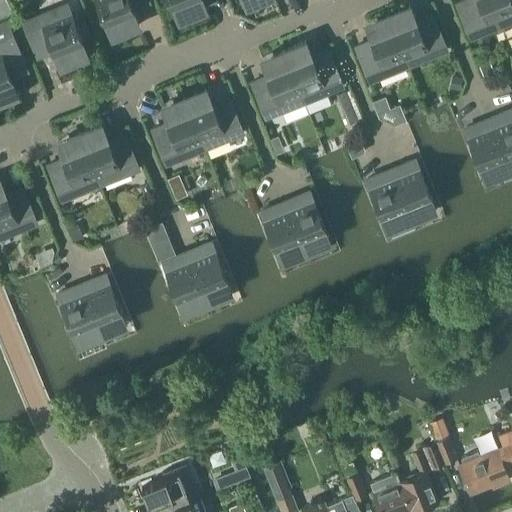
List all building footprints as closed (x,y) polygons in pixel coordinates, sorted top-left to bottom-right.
[(132,8),(149,1),(148,0),(97,0),(110,31),(123,26),(125,31),(139,25),(132,8)] [(202,0),(170,0),(177,15),(190,10),(192,14),(206,9),(202,0)] [(507,14),(511,11),(511,2),(511,0),(464,0),(456,3),(470,37),(510,21),(507,14)] [(58,8),(23,22),(37,56),(54,49),(60,66),(74,60),(72,56),(86,50),(81,40),(92,35),(85,19),(75,23),(70,11),(61,14),(58,8)] [(433,15),(416,22),(411,10),(389,19),(408,64),(447,48),(433,15)] [(369,80),(408,64),(389,19),(367,28),(372,40),(355,47),(369,80)] [(10,77),(27,70),(7,21),(0,23),(0,95),(1,95),(3,100),(17,94),(10,77)] [(329,51),(312,58),(305,41),(283,50),(285,54),(304,100),(342,84),(329,51)] [(265,116),(304,100),(285,54),(263,63),(268,76),(251,82),(265,116)] [(344,90),(337,93),(349,123),(356,120),(344,90)] [(229,98),(212,105),(207,93),(185,101),(204,147),(243,131),(229,98)] [(165,163),(204,147),(185,101),(163,110),(168,122),(152,129),(165,163)] [(508,164),(511,162),(511,109),(489,118),(508,164)] [(484,174),(508,164),(489,118),(465,128),(484,174)] [(125,134),(108,140),(101,123),(79,132),(100,183),(138,167),(125,134)] [(61,199),(100,183),(79,132),(68,137),(70,142),(59,146),(64,158),(47,165),(61,199)] [(364,149),(362,142),(358,140),(346,145),(351,157),(363,152),(364,149)] [(412,220),(436,210),(415,159),(391,169),(412,220)] [(387,230),(412,220),(391,169),(367,179),(387,230)] [(23,188),(6,195),(1,183),(0,182),(0,236),(36,221),(23,188)] [(304,247),(328,237),(309,191),(285,201),(304,247)] [(280,257),(304,247),(285,201),(261,211),(280,257)] [(206,298),(230,288),(211,242),(187,252),(206,298)] [(182,308),(206,298),(187,252),(163,261),(182,308)] [(100,330),(124,320),(105,274),(81,284),(100,330)] [(76,339),(100,330),(81,284),(57,294),(76,339)] [(457,458),(448,435),(441,417),(428,423),(435,441),(444,463),(457,458)] [(511,429),(500,435),(504,446),(479,456),(477,451),(461,458),(463,462),(458,464),(469,492),(491,483),(492,487),(509,480),(502,462),(511,458),(511,429)] [(425,471),(444,463),(435,441),(411,451),(419,473),(399,481),(410,509),(411,511),(437,501),(425,471)] [(282,511),(293,511),(298,510),(278,461),(264,467),(282,511)] [(164,476),(141,485),(149,504),(156,501),(160,511),(161,511),(190,500),(200,496),(186,462),(181,464),(162,472),(164,476)] [(235,469),(212,479),(217,489),(239,480),(235,469)] [(355,499),(367,495),(357,472),(346,477),(355,499)] [(395,472),(370,482),(381,511),(402,511),(410,509),(399,481),(395,472)] [(323,499),(300,509),(301,511),(359,511),(355,499),(354,500),(352,494),(342,498),(325,505),(323,499)] [(160,511),(157,511),(206,511),(200,496),(190,500),(161,511),(160,511)] [(230,511),(242,511),(245,511),(242,502),(229,507),(230,511)]
